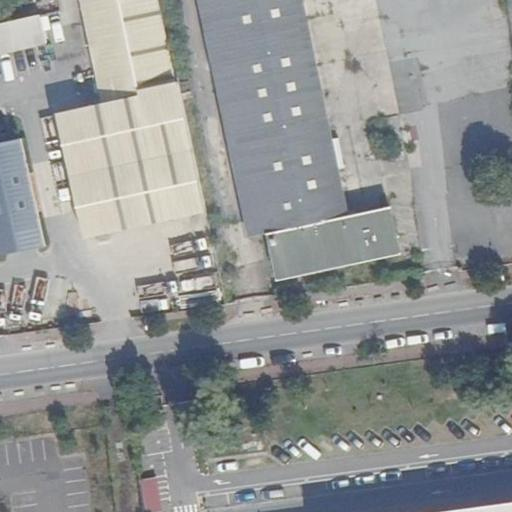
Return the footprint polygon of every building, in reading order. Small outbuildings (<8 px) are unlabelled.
[(79,0),(81,5),(103,99),(176,81),(169,47),(162,18),(157,0),(79,0)] [(301,0),(195,0),(245,239),(272,233),(282,281),(400,257),(394,228),(391,213),(347,222),(331,145),(301,0)] [(0,53),(44,44),(38,17),(0,24),(0,53)] [(203,209),(187,131),(178,88),(54,116),(67,163),(85,233),(203,209)] [(25,138),(0,143),(0,258),(0,259),(50,248),(25,138)] [(160,477),(143,479),(149,511),(165,508),(160,477)]
